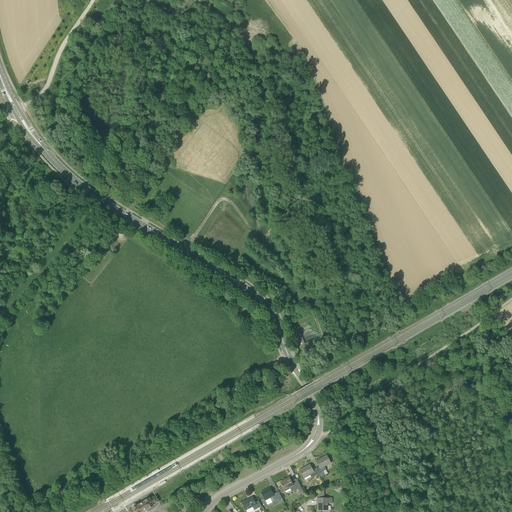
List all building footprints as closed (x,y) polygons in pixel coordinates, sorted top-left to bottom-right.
[(325,475),(323,471),(326,470),(324,467),(331,463),(327,455),(316,461),(319,467),(316,468),(319,474),(320,476),(321,477),(325,475)] [(312,478),(317,475),(319,474),(316,468),(313,470),(310,464),(299,470),(303,478),(304,480),(311,476),(312,478)] [(293,484),(289,477),(280,482),(282,486),(279,488),(282,494),(290,489),(292,492),(298,489),(300,492),(303,491),(298,481),(293,484)] [(273,494),(270,488),(261,493),(265,501),(270,498),(273,503),(282,498),(279,492),(273,494)] [(324,498),(324,490),(315,495),(317,498),(317,504),(318,504),(318,510),(328,510),(328,503),(332,503),(332,498),(324,498)] [(159,502),(155,497),(150,500),(149,499),(138,506),(137,504),(135,504),(132,505),(132,507),(133,509),(129,511),(141,511),(153,506),(153,505),(159,502)] [(255,503),(252,497),(242,503),(246,511),(252,507),(254,511),(259,508),(260,508),(262,507),(259,501),(255,503)]
